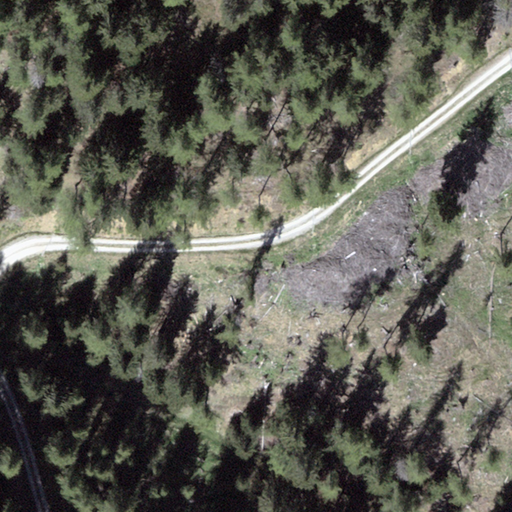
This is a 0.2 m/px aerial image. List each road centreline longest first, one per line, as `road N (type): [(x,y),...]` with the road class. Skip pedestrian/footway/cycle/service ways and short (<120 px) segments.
road 1 (track): [(0,276),(36,251),(257,238),(448,109),(511,54)]
road 2 (track): [(49,511),(0,379)]
